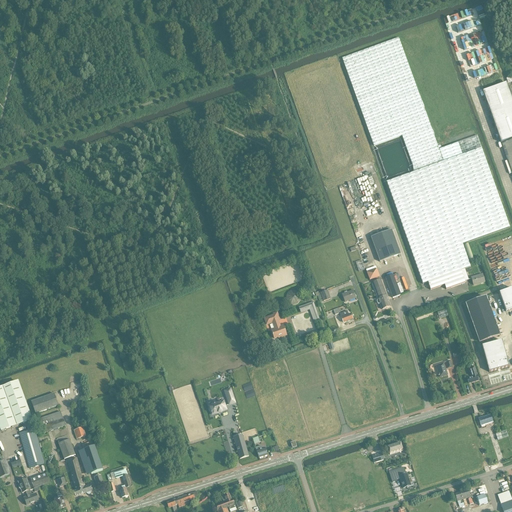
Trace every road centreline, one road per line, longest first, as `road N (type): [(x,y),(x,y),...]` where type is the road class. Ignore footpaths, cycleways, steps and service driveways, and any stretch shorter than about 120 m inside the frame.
road 1 (track): [(0,181),(277,80)]
road 2 (tertiary): [(296,456),(511,388)]
road 3 (tertiary): [(116,511),(296,456)]
road 4 (unclassified): [(366,511),(511,466)]
